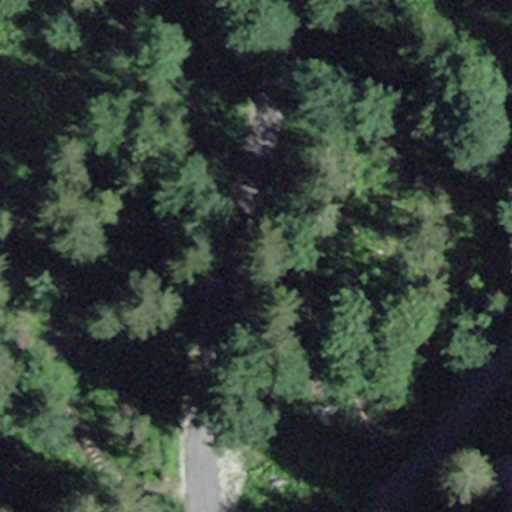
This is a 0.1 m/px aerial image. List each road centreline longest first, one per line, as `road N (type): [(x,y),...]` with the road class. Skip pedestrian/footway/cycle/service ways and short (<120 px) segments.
road 1 (unclassified): [(206,511),(200,459),(216,338),(294,0)]
road 2 (unclassified): [(511,342),(378,511)]
